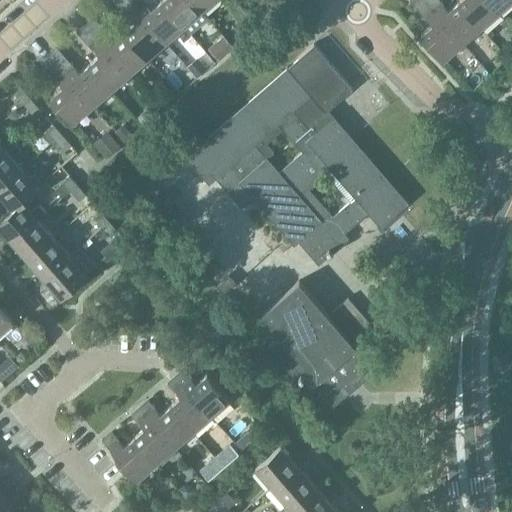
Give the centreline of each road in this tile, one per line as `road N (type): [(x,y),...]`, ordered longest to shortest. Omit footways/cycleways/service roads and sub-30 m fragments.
road 1 (tertiary): [(468,511),(462,332),(479,255),(511,177)]
road 2 (residential): [(511,145),(442,107),(355,9)]
road 3 (residential): [(71,462),(29,413),(84,364)]
road 4 (residential): [(84,364),(0,272)]
